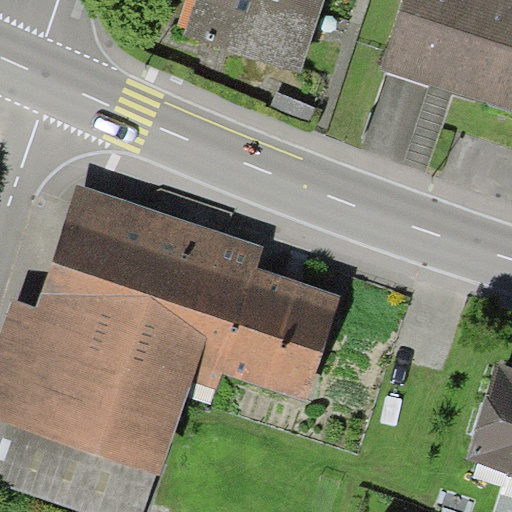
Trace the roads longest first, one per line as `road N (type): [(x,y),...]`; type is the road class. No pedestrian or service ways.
road 1 (secondary): [(511,255),(392,218),(42,73)]
road 2 (residential): [(42,73),(0,223)]
